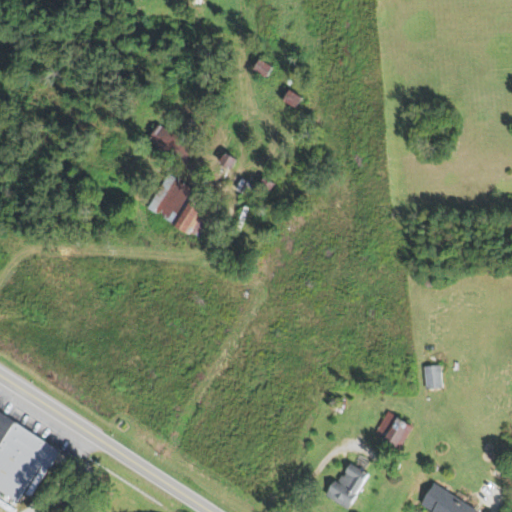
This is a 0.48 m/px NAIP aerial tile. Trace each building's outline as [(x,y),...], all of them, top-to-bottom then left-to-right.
[(262,59),(274,66),(268,77),(256,69),(262,59)] [(294,89),(305,95),(298,107),(287,100),(294,89)] [(162,125),(152,144),(187,164),(198,145),(162,125)] [(229,151),(240,157),(232,170),(222,164),(229,151)] [(149,208),(171,172),(228,207),(206,243),(149,208)] [(238,189),(253,196),(259,184),(244,177),(238,189)] [(428,366),(429,389),(445,388),(444,365),(428,366)] [(0,407),(62,449),(50,469),(42,464),(18,500),(0,488),(0,407)] [(378,435),(406,447),(417,423),(389,411),(378,435)] [(356,509),(373,474),(352,463),(334,498),(356,509)] [(488,511),(438,486),(427,505),(439,511),(438,511),(488,511)]
